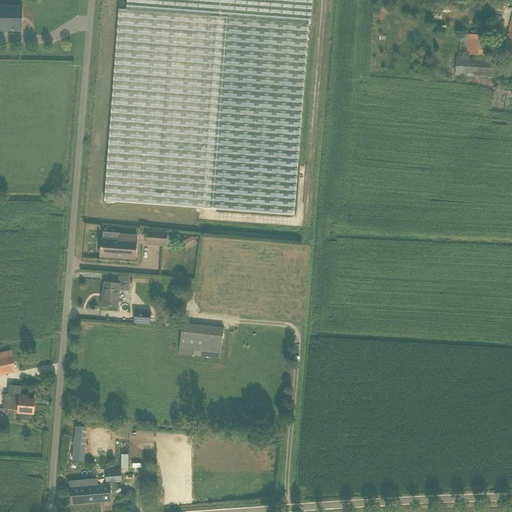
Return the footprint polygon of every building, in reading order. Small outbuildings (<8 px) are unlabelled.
[(311,0),(127,0),(126,10),(119,9),(112,106),(104,202),(294,216),(309,23),(311,23),(311,0)] [(0,30),(21,31),(22,7),(0,6),(0,30)] [(503,53),(511,55),(511,14),(506,41),(511,42),(510,47),(505,46),(503,53)] [(461,34),(459,54),(488,56),(490,36),(461,34)] [(495,78),(496,57),(483,57),(483,58),(456,56),(455,76),(495,78)] [(166,245),(167,234),(148,233),(147,244),(166,245)] [(101,240),(100,257),(135,259),(137,236),(119,235),(119,241),(101,240)] [(182,241),(186,250),(197,244),(192,236),(182,241)] [(108,306),(118,307),(120,285),(104,283),(103,297),(102,297),(101,308),(108,308),(108,306)] [(135,324),(151,325),(152,313),(136,312),(135,324)] [(220,359),(224,329),(182,324),(179,354),(220,359)] [(0,353),(0,375),(16,372),(11,351),(0,353)] [(27,397),(21,396),(12,395),(11,410),(18,411),(18,413),(20,413),(20,417),(21,420),(28,421),(30,417),(30,414),(34,414),(35,400),(27,399),(27,397)] [(85,460),(86,426),(74,426),(73,459),(85,460)] [(121,454),(121,468),(133,467),(133,453),(121,454)] [(122,481),(121,472),(105,473),(105,482),(122,481)] [(72,505),(92,503),(90,480),(70,482),(72,505)] [(90,480),(92,503),(111,501),(109,485),(97,486),(96,480),(90,480)]
